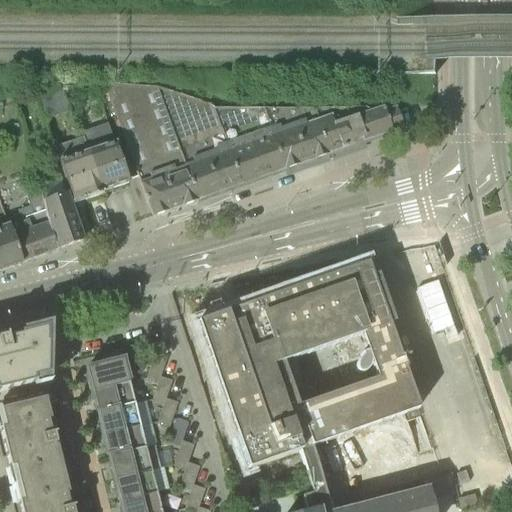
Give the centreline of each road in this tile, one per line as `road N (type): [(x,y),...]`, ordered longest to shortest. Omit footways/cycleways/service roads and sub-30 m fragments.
road 1 (residential): [(392,189),(383,161),(165,234),(148,268)]
road 2 (residential): [(148,268),(426,205)]
road 3 (residential): [(392,189),(148,268)]
road 4 (residential): [(0,305),(148,268)]
road 5 (tertiary): [(460,0),(461,139)]
road 6 (tertiary): [(473,230),(511,355)]
road 7 (tertiary): [(497,155),(491,35)]
